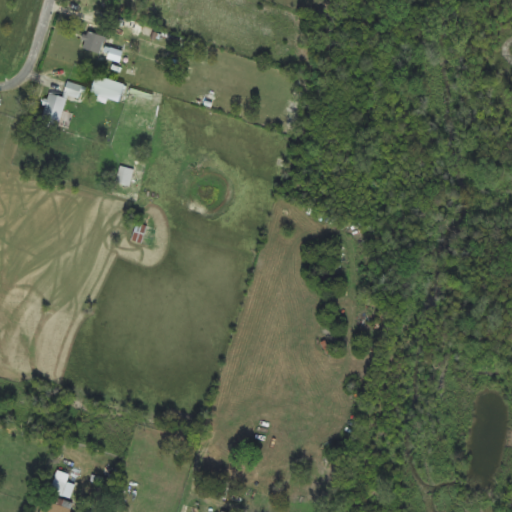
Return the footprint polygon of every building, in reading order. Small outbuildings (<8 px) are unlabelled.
[(81,48),(104,54),(109,37),(86,31),(81,48)] [(121,101),(125,84),(97,77),(93,94),(121,101)] [(86,88),(69,82),(65,93),(82,99),(86,88)] [(40,126),(57,132),(68,99),(51,93),(40,126)] [(133,169),(121,168),(119,183),(131,185),(133,169)] [(217,497),(226,499),(229,488),(220,486),(217,497)]
